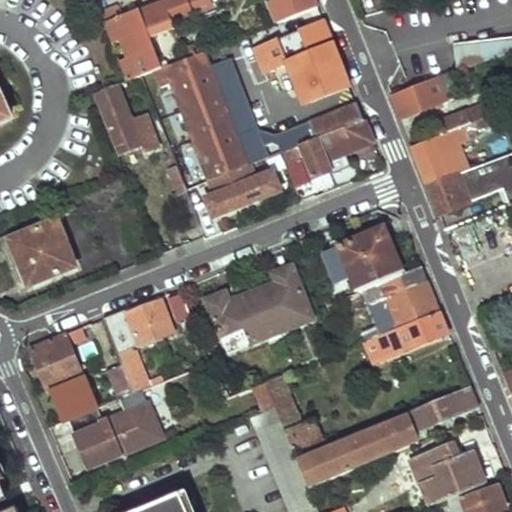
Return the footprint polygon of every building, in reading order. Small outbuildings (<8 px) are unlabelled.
[(106,24),(145,8),(141,0),(125,0),(117,3),(117,5),(101,12),(106,24)] [(128,82),(164,68),(153,41),(155,35),(176,26),(174,21),(194,14),(194,11),(213,4),(211,0),(172,0),(107,26),(116,50),(124,47),(131,65),(123,68),(128,82)] [(279,23),(319,7),(316,0),(274,0),(271,1),(279,23)] [(351,85),(325,22),(256,49),(265,71),(288,63),(304,103),(351,85)] [(511,54),(511,36),(454,44),(457,71),(511,54)] [(252,164),(272,156),(268,146),(273,144),(279,147),(283,152),(321,137),(365,119),(362,113),(357,103),(276,135),(264,131),(233,56),(212,64),(207,51),(167,66),(211,179),(252,164)] [(392,94),(401,118),(447,100),(446,97),(455,93),(448,74),(401,91),(392,94)] [(0,123),(14,118),(0,83),(0,123)] [(390,88),(392,94),(401,91),(399,86),(390,88)] [(98,97),(121,155),(142,148),(135,128),(119,89),(98,97)] [(442,134),(475,120),(489,115),(484,102),(438,121),(442,134)] [(321,137),(329,158),(373,140),(365,119),(321,137)] [(428,186),(464,171),(455,147),(465,144),(464,140),(476,137),(474,129),(478,128),(475,120),(442,134),(413,146),(421,167),(428,186)] [(135,128),(142,148),(146,156),(161,149),(152,122),(135,128)] [(321,137),(283,152),(287,162),(306,155),(314,177),(333,169),(329,158),(321,137)] [(464,171),(428,186),(436,207),(440,215),(504,189),(510,204),(511,203),(511,154),(486,165),(485,163),(464,171)] [(252,164),(211,179),(213,184),(217,193),(208,196),(215,216),(282,191),(275,171),(257,178),(252,164)] [(201,226),(178,167),(171,171),(180,192),(175,194),(189,230),(201,226)] [(340,187),(360,179),(357,169),(336,176),(340,187)] [(61,218),(15,238),(33,284),(81,264),(61,218)] [(468,224),(454,229),(465,258),(480,251),(468,224)] [(382,284),(405,273),(386,229),(349,243),(341,247),(352,274),(360,292),(367,290),(382,284)] [(341,247),(349,243),(347,236),(331,243),(345,276),(352,274),(341,247)] [(203,299),(226,358),(319,323),(295,262),(270,272),(274,282),(231,299),(228,289),(203,299)] [(405,273),(382,284),(395,321),(379,328),(342,343),(345,351),(366,343),(374,339),(439,313),(430,293),(419,267),(405,273)] [(395,321),(382,284),(367,290),(379,328),(395,321)] [(149,388),(157,384),(141,344),(174,331),(160,298),(103,320),(123,366),(134,392),(149,388)] [(439,313),(374,339),(379,355),(389,352),(392,357),(449,333),(441,312),(439,313)] [(52,390),(83,377),(70,343),(94,332),(90,325),(31,350),(49,392),(52,390)] [(374,339),(366,343),(375,365),(392,358),(392,357),(389,352),(379,355),(374,339)] [(123,366),(108,372),(120,399),(134,392),(123,366)] [(511,369),(502,373),(511,395),(511,398),(511,369)] [(72,418),(99,408),(87,377),(83,377),(52,390),(64,421),(72,418)] [(286,431),(303,426),(283,377),(267,384),(277,408),(281,419),(286,431)] [(259,387),(269,411),(277,408),(267,384),(259,387)] [(149,421),(159,418),(149,388),(134,392),(120,399),(99,408),(72,418),(92,466),(156,439),(149,421)] [(310,487),(421,443),(417,433),(481,409),(479,404),(473,389),(310,452),(297,457),(310,487)] [(382,393),(364,401),(366,407),(384,400),(382,393)] [(156,439),(166,435),(159,418),(149,421),(156,439)] [(286,431),(281,419),(260,427),(293,511),(320,511),(310,487),(297,457),(286,431)] [(297,457),(310,452),(308,446),(324,439),(316,420),(303,426),(286,431),(297,457)] [(463,495),(490,485),(478,454),(464,458),(458,444),(415,460),(433,507),(463,495)] [(0,511),(0,490),(13,485),(0,453),(0,511)] [(13,485),(0,490),(0,511),(20,503),(16,493),(13,485)] [(492,492),(490,485),(463,495),(464,503),(450,509),(451,511),(504,511),(508,511),(499,489),(492,492)] [(197,511),(189,493),(184,495),(191,511),(197,511)] [(191,511),(184,495),(145,511),(191,511)]
